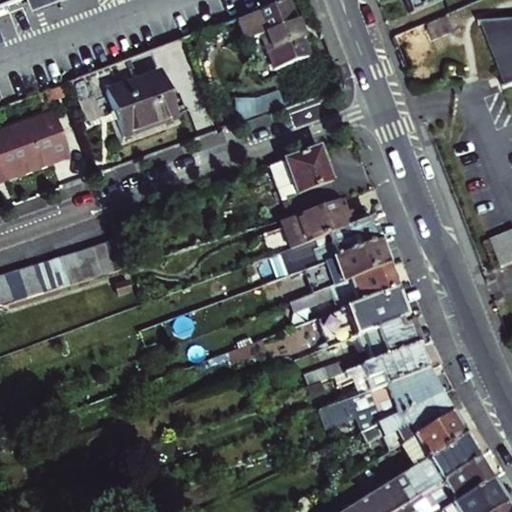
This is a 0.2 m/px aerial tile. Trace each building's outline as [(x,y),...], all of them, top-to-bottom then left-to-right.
[(290,0),(272,0),(236,13),(243,35),(259,30),(271,64),(309,51),(290,0)] [(511,10),(482,14),(508,79),(511,76),(511,10)] [(452,28),(447,15),(426,23),(431,36),(452,28)] [(177,112),(160,65),(107,84),(123,131),(177,112)] [(64,74),(48,80),(52,92),(67,86),(64,74)] [(235,94),(238,114),(282,99),(275,80),(258,87),(235,94)] [(67,152),(51,103),(0,121),(0,169),(17,164),(18,168),(67,152)] [(285,156),(270,161),(281,194),(287,191),(294,214),(338,197),(319,143),(285,156)] [(343,196),(339,197),(347,222),(355,219),(351,207),(347,208),(343,196)] [(294,214),(280,219),(289,243),(326,230),(347,222),(339,197),(338,197),(294,214)] [(347,222),(326,230),(329,239),(311,246),(314,255),(308,257),(311,264),(377,240),(368,215),(355,219),(347,222)] [(511,256),(511,225),(495,232),(506,260),(511,256)] [(123,262),(116,243),(114,234),(100,239),(109,266),(123,262)] [(130,238),(116,243),(123,262),(136,258),(130,238)] [(100,239),(85,243),(95,270),(109,266),(100,239)] [(329,284),(386,264),(377,240),(311,264),(306,266),(315,290),(329,284)] [(85,243),(70,248),(80,275),(95,270),(85,243)] [(289,243),(259,254),(264,267),(293,257),(289,243)] [(70,248),(55,253),(65,279),(80,275),(70,248)] [(65,279),(55,253),(42,257),(51,283),(65,279)] [(51,283),(42,257),(27,262),(37,288),(51,283)] [(27,262),(12,266),(22,292),(37,288),(27,262)] [(356,301),(394,287),(386,264),(329,284),(332,295),(351,288),(356,301)] [(22,292),(12,266),(0,270),(0,273),(8,296),(22,292)] [(0,273),(0,298),(8,296),(0,273)] [(352,334),(402,317),(404,315),(394,287),(356,301),(337,308),(339,313),(344,312),(352,334)] [(362,338),(370,361),(411,346),(415,344),(407,322),(404,323),(402,317),(352,334),(354,341),(362,338)] [(367,392),(425,371),(418,354),(415,355),(411,346),(370,361),(357,365),(367,392)] [(306,394),(358,381),(355,368),(332,374),(331,367),(302,374),(306,394)] [(436,396),(425,371),(367,392),(323,407),(328,421),(391,397),(399,414),(436,396)] [(443,413),(436,396),(399,414),(374,426),(359,433),(363,441),(376,435),(384,450),(396,442),(406,436),(408,435),(443,413)] [(443,413),(408,435),(406,436),(420,459),(458,435),(459,434),(446,412),(443,413)] [(173,462),(226,442),(219,421),(180,434),(184,446),(169,451),(173,462)] [(471,456),(458,435),(420,459),(410,465),(333,511),(381,511),(396,503),(471,456)] [(420,459),(406,436),(396,442),(410,465),(420,459)] [(486,479),(471,456),(396,503),(401,511),(410,511),(426,503),(429,508),(446,498),(449,502),(486,479)] [(484,511),(500,503),(486,479),(449,502),(443,505),(447,511),(484,511)] [(505,511),(500,503),(484,511),(505,511)]
